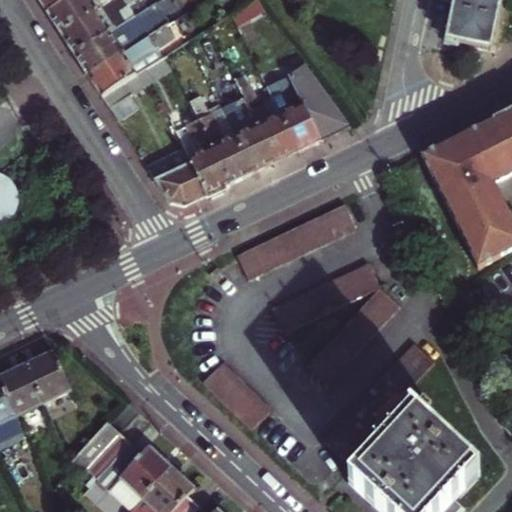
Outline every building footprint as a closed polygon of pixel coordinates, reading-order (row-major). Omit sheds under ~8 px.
[(41,0),(42,2),(50,14),(72,0),(41,0)] [(72,0),(50,14),(56,23),(64,35),(118,0),(72,0)] [(141,0),(118,0),(64,35),(69,43),(78,57),(138,18),(131,7),(141,0)] [(461,0),(452,45),(493,54),(503,0),(461,0)] [(256,2),(234,16),(240,29),(266,14),(256,2)] [(143,27),(151,40),(172,27),(164,13),(143,27)] [(143,27),(138,18),(78,57),(85,67),(92,79),(151,40),(143,27)] [(165,61),(151,40),(92,79),(99,89),(105,98),(127,85),(149,71),(165,61)] [(149,71),(127,85),(136,98),(156,86),(149,71)] [(294,78),(324,144),(355,131),(310,71),(294,78)] [(238,83),(277,166),(288,161),(302,154),(275,99),(261,106),(251,85),(249,86),(245,78),(238,82),(238,83)] [(275,99),(302,154),(315,148),(324,144),(294,78),(270,90),(275,99)] [(233,106),(223,110),(255,176),(267,171),(277,166),(238,83),(226,89),(233,106)] [(136,98),(127,85),(105,98),(114,112),(122,125),(143,111),(136,98)] [(193,105),(232,187),(244,181),(255,176),(223,110),(211,116),(203,100),(193,105)] [(189,155),(209,198),(221,193),(232,187),(193,105),(180,111),(188,128),(178,133),(189,155)] [(511,112),(507,115),(423,158),(436,183),(437,183),(447,201),(446,203),(463,238),(464,237),(474,256),(473,256),(481,271),(504,259),(503,258),(511,254),(511,217),(510,218),(495,187),(511,178),(511,112)] [(183,151),(150,167),(174,205),(186,209),(197,204),(209,198),(189,155),(186,157),(183,151)] [(0,226),(3,226),(7,224),(12,220),(18,213),(21,205),(21,197),(20,191),(17,185),(7,175),(1,174),(0,173),(0,226)] [(236,253),(237,254),(239,259),(246,277),(356,227),(347,205),(344,203),(236,253)] [(274,305),(286,330),(291,327),(381,286),(371,261),(274,305)] [(329,379),(402,304),(381,286),(317,354),(310,361),(329,379)] [(418,342),(326,438),(344,456),(345,458),(435,364),(437,361),(418,342)] [(43,358),(28,365),(45,402),(71,390),(54,353),(43,358)] [(205,380),(254,428),(256,426),(273,407),(223,360),(210,374),(207,378),(205,380)] [(45,402),(28,365),(16,370),(1,378),(18,415),(45,402)] [(0,448),(27,435),(18,415),(1,378),(0,377),(0,448)] [(438,428),(429,419),(424,424),(414,415),(400,430),(395,425),(381,441),(386,446),(351,482),(382,511),(463,511),(467,509),(456,499),(478,476),(433,433),(438,428)] [(499,426),(510,442),(511,440),(511,434),(504,422),(499,426)] [(111,424),(84,454),(94,463),(121,433),(111,424)] [(132,444),(121,433),(94,463),(105,474),(132,444)] [(145,454),(132,444),(105,474),(98,481),(110,492),(131,511),(132,511),(175,467),(161,455),(152,446),(145,454)] [(191,496),(198,489),(189,480),(175,467),(132,511),(198,511),(201,509),(203,507),(191,496)]
